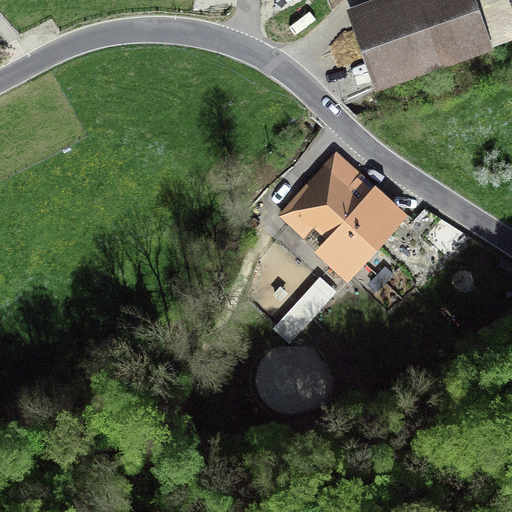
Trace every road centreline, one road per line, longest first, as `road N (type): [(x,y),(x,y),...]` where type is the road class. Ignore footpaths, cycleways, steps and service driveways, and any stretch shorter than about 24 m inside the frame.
road 1 (tertiary): [(0,84),(106,36),(161,29),(222,41),(291,72)]
road 2 (tertiary): [(291,72),(384,162),(511,243)]
